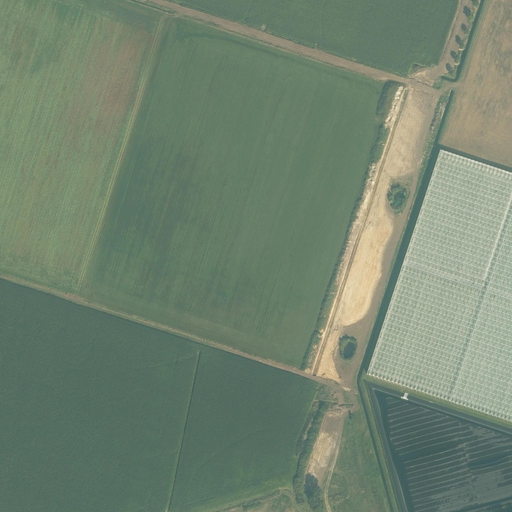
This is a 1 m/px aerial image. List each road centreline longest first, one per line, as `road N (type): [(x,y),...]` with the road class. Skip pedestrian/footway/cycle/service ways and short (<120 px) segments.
road 1 (track): [(340,387),(0,277)]
road 2 (track): [(150,0),(441,93)]
